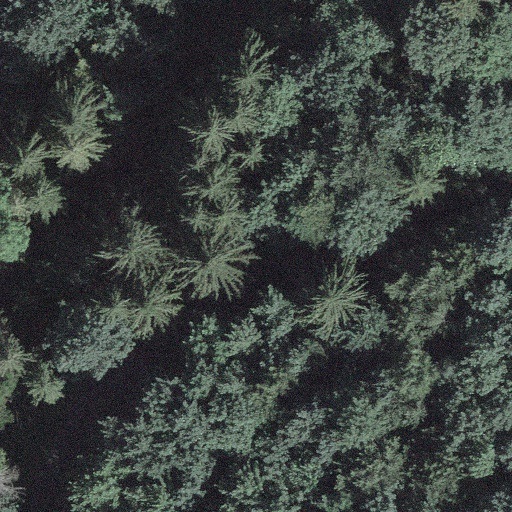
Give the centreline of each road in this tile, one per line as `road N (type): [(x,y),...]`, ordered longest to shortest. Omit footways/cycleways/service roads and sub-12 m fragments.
road 1 (track): [(37,511),(80,428),(125,366),(182,311),(245,273),(511,179)]
road 2 (track): [(245,0),(110,168),(0,279)]
